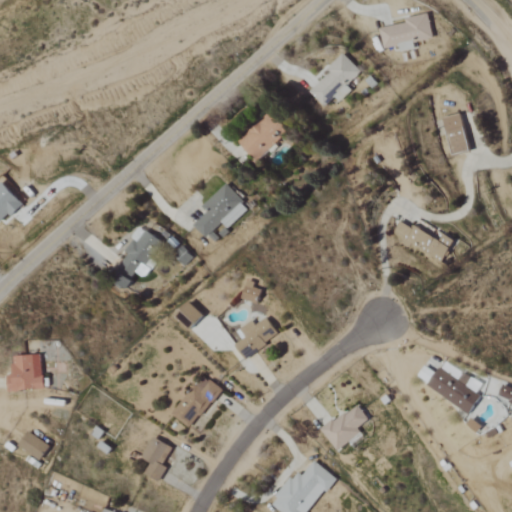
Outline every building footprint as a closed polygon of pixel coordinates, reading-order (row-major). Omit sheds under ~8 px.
[(380,29),(384,49),(399,47),(401,52),(416,50),(414,43),(434,39),(429,14),(406,18),(407,24),(380,29)] [(361,72),(343,54),(327,70),(330,73),(310,93),(324,107),(333,98),(338,103),(351,91),(347,86),(361,72)] [(289,130),(271,112),(239,144),(257,162),(289,130)] [(445,119),(453,156),(471,153),(463,115),(445,119)] [(24,206),(3,183),(0,186),(0,220),(8,213),(12,217),(24,206)] [(226,230),(249,209),(227,185),(202,207),(207,213),(193,226),(205,239),(221,224),(226,230)] [(439,243),(400,220),(392,235),(441,263),(454,241),(443,235),(439,243)] [(129,255),(115,274),(127,283),(135,273),(141,277),(166,246),(143,228),(125,251),(129,255)] [(243,301),(259,304),(262,291),(254,289),(255,283),(247,281),(243,301)] [(206,317),(191,303),(178,318),(192,332),(206,317)] [(254,321),(241,329),(247,339),(237,345),(245,359),(280,338),(268,318),(256,325),(254,321)] [(42,356),(16,357),(16,366),(13,366),(14,376),(9,376),(9,392),(44,391),(42,356)] [(429,388),(471,415),(482,397),(477,394),(482,385),(445,362),(429,388)] [(221,391),(202,377),(174,417),(193,430),(221,391)] [(500,398),(511,403),(511,388),(504,386),(500,398)] [(324,432),(340,452),(363,433),(360,429),(370,420),(357,404),(324,432)] [(43,461),(50,445),(26,433),(18,449),(43,461)] [(146,475),(161,483),(169,468),(164,466),(173,449),(154,438),(143,459),(152,464),(146,475)] [(311,511),(336,478),(313,462),(302,477),(295,472),(279,495),(280,495),(272,507),(279,511),(311,511)]
